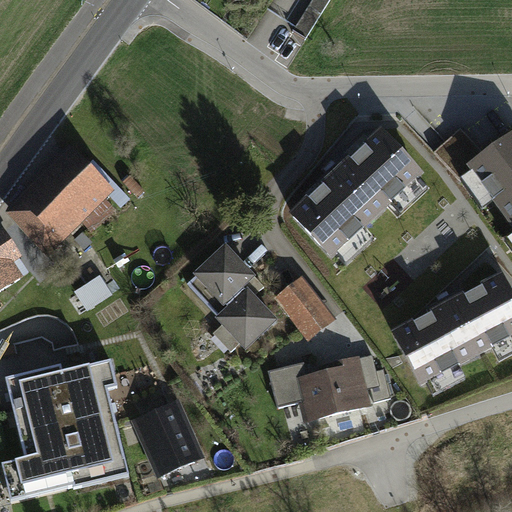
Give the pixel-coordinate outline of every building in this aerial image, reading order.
[(328,0),(311,0),(291,32),(303,40),(328,0)] [(471,169),(487,157),(461,129),(434,153),(462,183),(473,172),(471,169)] [(423,174),(385,132),(352,162),(347,156),(336,166),(338,167),(329,176),(327,174),(317,184),(322,190),(292,218),(330,259),(423,174)] [(511,139),(487,157),(471,169),(473,172),(511,224),(511,139)] [(109,193),(73,156),(12,215),(44,246),(54,236),(59,242),(70,232),(71,233),(79,226),(77,224),(109,193)] [(3,234),(0,235),(0,292),(20,279),(10,264),(19,258),(3,234)] [(252,278),(226,250),(187,285),(246,348),(274,322),(247,293),(247,294),(241,288),(252,278)] [(511,340),(511,292),(504,278),(467,297),(463,290),(450,297),(451,299),(440,305),(439,303),(426,309),(430,317),(393,337),(420,389),(511,340)] [(88,309),(105,298),(95,282),(78,293),(88,309)] [(282,299),(310,336),(329,323),(300,285),(282,299)] [(298,366),(268,373),(277,409),(313,400),(318,420),(367,407),(356,360),(332,366),(333,372),(302,380),(298,366)] [(61,367),(5,380),(25,460),(15,463),(17,469),(19,469),(26,500),(128,475),(107,390),(117,388),(111,362),(63,374),(61,367)] [(170,407),(142,419),(166,475),(195,462),(170,407)] [(17,469),(15,463),(2,466),(11,503),(26,500),(19,469),(17,469)]
